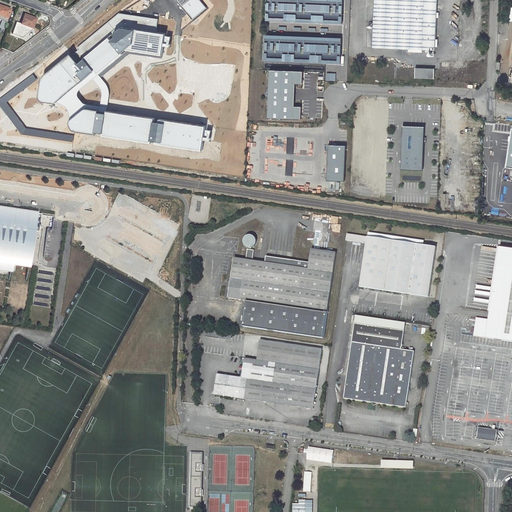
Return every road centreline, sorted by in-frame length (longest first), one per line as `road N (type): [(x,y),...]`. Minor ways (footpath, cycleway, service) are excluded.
road 1 (unclassified): [(187,429),(197,420),(500,464)]
road 2 (residential): [(494,0),(485,97),(344,89),(335,98)]
